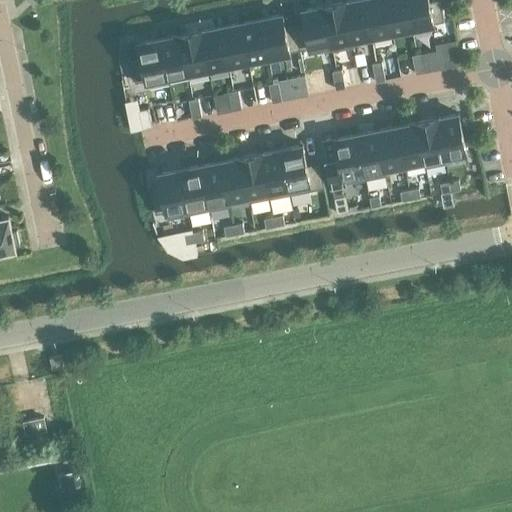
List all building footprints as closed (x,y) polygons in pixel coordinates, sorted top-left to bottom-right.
[(348,0),(341,1),(349,39),(369,35),(361,0),(348,0)] [(361,0),(369,35),(389,31),(382,0),(361,0)] [(382,0),(389,31),(409,27),(403,0),(382,0)] [(430,23),(441,21),(437,0),(429,0),(426,1),(425,0),(403,0),(409,27),(430,23)] [(341,1),(321,5),(329,43),(330,51),(350,47),(349,39),(341,1)] [(308,47),(329,43),(321,5),(300,10),(303,25),(294,27),(298,49),(308,47)] [(289,51),(298,49),(294,27),(284,29),(281,13),(260,18),(267,55),(289,51)] [(243,39),(247,59),(267,55),(260,18),(240,22),(243,39)] [(243,39),(240,22),(220,26),(223,43),(227,63),(247,59),(243,39)] [(220,26),(200,30),(203,47),(207,67),(227,63),(223,43),(220,26)] [(180,34),(187,71),(207,67),(203,47),(200,30),(180,34)] [(180,34),(160,37),(167,75),(187,71),(180,34)] [(139,42),(142,57),(131,60),(136,82),(167,75),(160,37),(139,42)] [(421,52),(411,54),(413,64),(423,62),(425,71),(440,68),(436,49),(421,52)] [(381,60),(372,62),(373,72),(383,70),(381,60)] [(423,62),(413,64),(415,73),(425,71),(423,62)] [(341,68),(332,70),(334,80),(343,78),(341,68)] [(383,70),(373,72),(375,81),(385,79),(383,70)] [(343,78),(334,80),(335,89),(345,87),(343,78)] [(278,81),(268,83),(270,92),(279,90),(278,81)] [(237,89),(228,91),(230,100),(239,98),(237,89)] [(279,90),(270,92),(272,102),(281,100),(279,90)] [(199,106),(197,97),(188,99),(190,108),(199,106)] [(232,110),(241,108),(239,98),(230,100),(232,110)] [(164,101),(160,116),(175,120),(179,105),(164,101)] [(199,106),(190,108),(192,118),(201,116),(199,106)] [(152,125),(150,116),(149,107),(139,109),(141,118),(143,127),(152,125)] [(443,153),(464,149),(456,111),(435,116),(443,153)] [(445,161),(443,153),(435,116),(415,120),(423,157),(425,166),(445,161)] [(403,162),(423,157),(415,120),(395,124),(403,162)] [(375,128),(383,166),(403,162),(395,124),(375,128)] [(385,174),(383,166),(375,128),(355,132),(365,178),(385,174)] [(365,178),(355,132),(334,137),(339,158),(326,160),(331,185),(365,178)] [(289,194),(310,189),(305,165),(301,144),(280,148),(288,186),(289,194)] [(280,148),(260,152),(267,190),(269,198),(289,194),(288,186),(280,148)] [(269,198),(267,190),(260,152),(240,156),(247,194),(249,202),(269,198)] [(240,156),(220,160),(228,198),(247,194),(240,156)] [(229,206),(228,198),(220,160),(200,164),(207,202),(209,210),(229,206)] [(317,162),(305,165),(310,189),(322,187),(317,162)] [(200,164),(180,168),(187,206),(189,214),(209,210),(207,202),(200,164)] [(189,214),(187,206),(180,168),(159,172),(162,188),(151,190),(156,212),(166,210),(168,218),(189,214)] [(460,188),(458,178),(448,180),(450,190),(460,188)] [(450,190),(448,180),(439,182),(441,191),(450,190)] [(408,188),(410,198),(420,196),(418,186),(408,188)] [(401,199),(410,198),(408,188),(399,190),(401,199)] [(380,204),(378,194),(368,196),(370,206),(380,204)] [(273,215),(274,225),(284,223),(282,213),(273,215)] [(0,250),(16,247),(15,245),(20,243),(17,230),(12,231),(9,215),(0,217),(0,250)] [(273,215),(263,217),(265,227),(274,225),(273,215)] [(234,233),(244,231),(242,221),(233,223),(234,233)] [(223,225),(225,235),(234,233),(233,223),(223,225)] [(194,241),(204,239),(202,229),(193,231),(194,241)] [(194,241),(193,231),(183,233),(185,243),(194,241)] [(61,371),(58,357),(45,359),(47,373),(61,371)] [(47,428),(44,415),(23,419),(25,433),(47,428)] [(71,446),(52,449),(55,461),(73,457),(71,446)] [(49,448),(26,453),(28,464),(51,459),(49,448)] [(78,469),(59,473),(63,493),(82,489),(78,469)]
